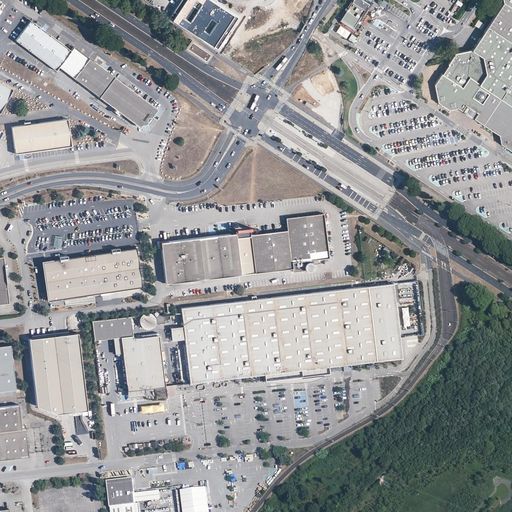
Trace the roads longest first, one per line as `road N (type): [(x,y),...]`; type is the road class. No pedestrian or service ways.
road 1 (unclassified): [(401,223),(428,256),(433,335),(398,388),(370,411),(316,440),(25,475)]
road 2 (primary): [(511,266),(266,100)]
road 3 (secondary): [(0,202),(87,180),(192,194),(214,184),(248,126)]
road 4 (secondary): [(238,119),(205,178),(186,188),(87,174),(0,195)]
road 5 (primary): [(70,0),(238,119)]
road 6 (primary): [(248,126),(401,223)]
road 7 (primary): [(255,93),(104,0)]
road 8 (primary): [(401,223),(511,294)]
